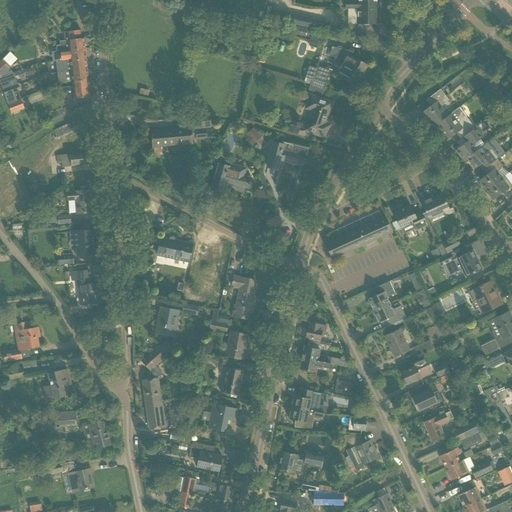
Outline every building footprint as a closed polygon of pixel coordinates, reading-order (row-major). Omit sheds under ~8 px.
[(376,25),(375,0),(358,0),(359,1),(345,1),(345,9),(356,9),(356,24),(376,25)] [(310,38),(311,30),(295,26),(293,35),(310,38)] [(34,30),(27,36),(30,39),(37,33),(34,30)] [(82,39),(81,30),(71,31),(64,33),(65,41),(60,41),(60,45),(56,46),(57,51),(85,48),(84,38),(82,39)] [(332,47),(330,54),(331,56),(335,58),(337,64),(340,65),(338,69),(335,74),(355,86),(367,65),(348,55),(346,50),(332,47)] [(56,62),(70,60),(86,58),(85,48),(57,51),(55,52),(55,54),(53,57),(56,59),(56,60),(56,62)] [(57,72),(87,69),(86,58),(70,60),(56,62),(57,72)] [(1,61),(0,61),(0,77),(9,68),(1,61)] [(309,66),(304,82),(305,82),(310,84),(324,88),(325,84),(329,70),(317,66),(316,68),(309,66)] [(72,82),(73,82),(88,80),(87,69),(57,72),(58,83),(72,82)] [(13,73),(0,78),(0,83),(2,90),(18,84),(13,73)] [(90,97),(88,80),(73,82),(73,86),(60,88),(61,100),(74,99),(90,97)] [(310,84),(308,90),(322,94),(324,88),(310,84)] [(433,128),(436,126),(436,125),(448,116),(441,107),(449,100),(446,97),(440,89),(426,100),(430,106),(421,113),(433,128)] [(8,104),(17,100),(13,90),(4,93),(8,104)] [(308,119),(304,131),(317,135),(326,138),(329,129),(330,125),(328,124),(325,123),(332,103),(323,100),(310,95),(306,108),(311,110),(314,111),(311,120),(308,119)] [(11,113),(24,109),(21,99),(8,104),(11,113)] [(50,124),(70,112),(67,106),(46,118),(50,124)] [(464,119),(457,109),(451,114),(448,116),(436,125),(436,126),(447,140),(456,134),(460,139),(463,137),(475,128),(466,117),(464,119)] [(194,128),(210,126),(209,115),(192,117),(194,128)] [(79,117),(68,123),(69,124),(72,131),(72,132),(83,126),(79,117)] [(239,131),(241,124),(232,121),(229,129),(239,131)] [(300,128),(290,125),(288,132),(298,135),(299,131),(300,128)] [(460,147),(455,151),(463,161),(467,159),(466,159),(477,150),(473,145),(480,140),(478,137),(483,133),(481,130),(478,126),(475,128),(463,137),(466,142),(460,147)] [(252,145),(261,136),(254,128),(245,136),(252,145)] [(152,147),(193,143),(192,129),(161,131),(151,132),(152,147)] [(196,139),(207,138),(206,129),(195,130),(196,139)] [(274,142),(267,167),(277,170),(279,160),(294,163),(303,166),(306,156),(308,148),(281,142),(281,143),(274,142)] [(477,150),(466,159),(467,159),(474,169),(478,166),(482,171),(483,170),(484,169),(497,159),(499,158),(488,143),(480,148),(477,150)] [(92,164),(90,152),(70,154),(57,155),(58,163),(62,163),(62,167),(92,164)] [(487,175),(479,181),(480,183),(479,184),(483,190),(484,189),(486,191),(502,178),(497,173),(501,168),(502,166),(499,162),(497,159),(484,169),(483,170),(487,175)] [(228,163),(227,167),(219,164),(215,179),(212,189),(222,192),(224,181),(234,184),(233,187),(235,190),(241,192),(244,190),(245,187),(248,188),(251,178),(244,176),(247,168),(228,163)] [(502,178),(486,191),(487,193),(486,194),(491,199),(492,198),(493,200),(501,194),(506,200),(511,193),(511,185),(505,176),(502,178)] [(77,191),(68,192),(69,199),(76,198),(77,214),(78,214),(93,212),(92,203),(91,204),(90,191),(80,191),(77,192),(77,191)] [(447,206),(442,194),(431,199),(429,196),(420,201),(428,219),(444,212),(445,215),(454,212),(450,204),(447,206)] [(414,214),(410,205),(393,213),(397,221),(392,223),(395,231),(400,228),(400,229),(401,228),(403,234),(416,229),(416,230),(418,229),(427,225),(421,211),(414,214)] [(57,225),(71,224),(70,215),(57,216),(57,225)] [(341,255),(392,232),(385,216),(359,228),(357,225),(349,228),(351,232),(325,244),(332,259),(341,255)] [(76,231),(75,231),(77,255),(99,254),(98,241),(95,242),(94,230),(76,231)] [(158,252),(157,255),(173,258),(189,262),(193,245),(175,241),(176,240),(175,239),(174,238),(173,237),(172,237),(171,237),(170,238),(169,238),(169,239),(161,238),(158,252)] [(442,244),(447,253),(460,247),(455,237),(442,244)] [(433,258),(440,255),(437,248),(430,252),(433,258)] [(201,250),(196,273),(205,275),(206,270),(216,272),(215,277),(222,278),(226,259),(221,258),(221,256),(222,256),(222,255),(214,253),(215,253),(214,253),(212,253),(210,253),(209,252),(208,252),(201,250)] [(449,262),(442,266),(447,276),(454,272),(462,269),(466,277),(472,274),(481,269),(472,251),(463,255),(457,258),(453,260),(454,260),(449,262)] [(442,258),(438,260),(441,266),(449,262),(454,260),(453,260),(451,254),(442,258)] [(59,264),(73,263),(72,255),(58,256),(59,264)] [(89,271),(72,272),(72,280),(77,280),(78,286),(79,286),(81,304),(98,303),(97,293),(99,292),(98,284),(90,285),(89,279),(89,271)] [(242,278),(234,277),(232,286),(241,288),(237,306),(235,305),(232,316),(250,320),(254,301),(251,300),(255,281),(242,278)] [(373,311),(389,303),(386,297),(395,293),(389,281),(380,285),(371,289),(374,296),(368,299),(373,311)] [(496,296),(489,282),(473,290),(467,292),(472,302),(476,301),(482,314),(501,304),(497,295),(496,296)] [(202,284),(200,301),(215,303),(217,286),(202,284)] [(433,288),(428,291),(431,298),(437,296),(433,288)] [(437,315),(444,312),(439,302),(432,305),(437,315)] [(392,310),(389,303),(373,311),(379,323),(385,320),(388,326),(406,318),(400,306),(392,310)] [(184,305),(183,312),(197,315),(198,308),(184,305)] [(173,336),(178,311),(161,308),(156,333),(173,336)] [(480,346),(485,355),(498,349),(501,348),(503,347),(511,342),(509,336),(511,334),(511,319),(508,312),(499,316),(493,319),(500,334),(498,335),(494,340),(480,346)] [(324,335),(326,327),(323,326),(316,324),(317,317),(305,314),(304,321),(310,322),(308,328),(306,337),(309,338),(308,341),(321,344),(330,346),(331,344),(320,341),(321,335),(324,335)] [(27,330),(26,322),(14,325),(19,350),(3,353),(5,361),(32,356),(30,348),(38,347),(36,335),(39,334),(38,328),(27,330)] [(226,332),(227,325),(210,322),(209,328),(226,332)] [(394,357),(403,352),(409,350),(399,330),(385,336),(394,357)] [(242,359),(247,335),(231,332),(226,356),(242,359)] [(456,345),(459,337),(453,334),(450,342),(456,345)] [(156,368),(156,365),(173,349),(164,340),(142,361),(150,370),(151,379),(142,380),(149,430),(165,428),(158,378),(157,375),(158,375),(159,375),(159,374),(160,374),(160,373),(160,372),(160,371),(160,370),(160,369),(159,369),(159,368),(158,368),(157,368),(156,368)] [(319,354),(321,344),(308,341),(307,347),(304,346),(302,358),(331,364),(331,363),(332,357),(319,354)] [(418,356),(433,349),(429,341),(414,347),(418,356)] [(511,349),(500,355),(505,365),(509,363),(511,367),(511,366),(511,349)] [(208,362),(209,355),(201,354),(200,361),(208,362)] [(330,370),(331,364),(302,358),(299,369),(315,373),(316,367),(330,370)] [(338,358),(336,364),(342,366),(349,367),(346,360),(344,360),(338,358)] [(411,369),(402,373),(407,384),(420,378),(431,373),(427,365),(425,358),(413,363),(414,367),(411,369)] [(222,383),(220,392),(225,393),(226,393),(229,396),(236,397),(237,395),(238,395),(243,371),(243,370),(246,371),(247,366),(235,363),(226,361),(224,361),(223,361),(221,368),(225,368),(222,383)] [(489,361),(483,363),(487,371),(492,368),(489,361)] [(435,369),(434,369),(435,371),(438,376),(449,371),(446,364),(435,369)] [(9,380),(25,377),(23,368),(7,371),(9,380)] [(51,385),(43,387),(46,399),(54,398),(59,396),(69,394),(67,385),(66,380),(69,379),(67,369),(58,372),(49,374),(51,385)] [(484,381),(490,379),(486,369),(480,372),(484,381)] [(348,395),(350,384),(342,382),(336,381),(334,392),(348,395)] [(494,386),(482,392),(488,404),(490,403),(493,406),(496,404),(501,412),(504,420),(509,418),(499,397),(497,393),(494,386)] [(294,396),(291,407),(318,413),(319,408),(316,407),(319,393),(312,391),(311,390),(311,391),(302,389),(301,388),(299,397),(294,396)] [(430,390),(413,398),(419,412),(437,404),(430,390)] [(509,397),(506,391),(498,394),(501,400),(509,397)] [(178,414),(190,412),(189,404),(194,403),(193,396),(183,397),(184,403),(176,404),(178,414)] [(236,422),(238,409),(213,404),(208,429),(225,432),(227,420),(236,422)] [(352,405),(351,413),(360,415),(362,406),(352,405)] [(291,407),(289,419),(295,421),(295,426),(295,427),(305,428),(311,429),(311,427),(313,417),(323,419),(324,414),(318,413),(291,407)] [(75,411),(49,414),(51,428),(57,427),(57,428),(59,428),(59,427),(76,426),(75,411)] [(440,416),(424,423),(432,441),(444,436),(439,425),(448,421),(445,414),(443,411),(439,413),(440,416)] [(365,432),(366,418),(354,417),(353,431),(365,432)] [(511,437),(511,425),(509,418),(504,420),(509,430),(496,436),(500,443),(511,437)] [(457,442),(478,433),(478,432),(480,431),(475,420),(452,431),(457,442)] [(95,448),(102,447),(111,444),(106,421),(96,423),(89,425),(82,427),(85,440),(88,450),(95,448)] [(491,428),(482,432),(485,438),(494,434),(491,428)] [(361,434),(349,433),(349,435),(344,434),(343,443),(348,443),(350,448),(346,450),(349,457),(351,456),(355,465),(353,466),(356,471),(364,467),(363,464),(378,457),(371,440),(361,445),(359,441),(359,434),(361,434)] [(482,442),(478,433),(457,442),(460,441),(464,450),(482,442)] [(495,436),(488,440),(491,446),(498,442),(495,436)] [(215,447),(191,443),(189,457),(198,459),(196,467),(209,470),(219,471),(222,456),(210,453),(211,447),(215,447)] [(494,455),(502,451),(499,444),(491,448),(494,455)] [(459,461),(456,455),(460,454),(457,448),(440,456),(445,468),(463,460),(459,461)] [(323,459),(324,455),(306,451),(305,457),(282,452),(279,469),(294,473),(296,463),(304,464),(303,465),(321,468),(322,466),(323,466),(325,465),(326,462),(324,459),(323,459)] [(451,481),(468,473),(463,460),(445,468),(451,481)] [(41,477),(63,472),(61,462),(39,467),(28,469),(30,478),(41,476),(41,477)] [(475,478),(492,470),(489,463),(488,462),(471,469),(475,478)] [(511,475),(508,467),(500,471),(506,485),(508,484),(511,483),(511,482),(511,475)] [(72,492),(80,491),(93,488),(89,469),(68,474),(72,492)] [(180,492),(177,506),(205,511),(229,511),(234,488),(225,486),(210,483),(209,487),(195,484),(196,479),(184,476),(183,478),(180,492)] [(319,485),(320,483),(303,479),(300,489),(317,492),(319,485)] [(511,484),(509,486),(495,492),(498,498),(501,496),(501,495),(509,491),(510,494),(511,492),(511,484)] [(319,485),(317,492),(320,493),(331,493),(332,487),(319,485)] [(480,500),(475,487),(458,495),(463,507),(477,501),(480,500)] [(313,493),(313,505),(335,505),(343,505),(343,493),(335,493),(331,493),(320,493),(313,493)] [(377,511),(379,511),(392,506),(386,493),(373,499),(376,505),(367,509),(367,511),(366,511),(377,511)] [(492,511),(500,511),(511,506),(511,504),(509,499),(490,508),(492,511)] [(480,500),(477,501),(463,507),(464,508),(462,509),(462,511),(485,511),(486,511),(483,506),(480,500)] [(294,511),(296,504),(281,501),(280,510),(280,511),(294,511)] [(31,511),(42,509),(40,502),(29,504),(31,511)]
